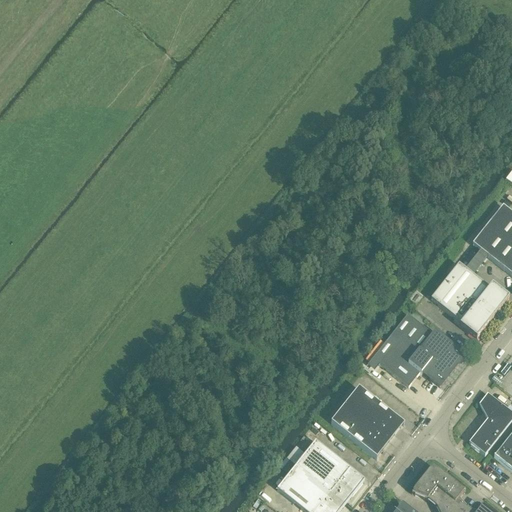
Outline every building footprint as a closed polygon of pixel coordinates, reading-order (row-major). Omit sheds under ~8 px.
[(511,216),(502,209),(472,247),(480,254),(487,259),(511,279),(511,216)] [(458,267),(430,302),(461,327),(459,329),(476,343),(489,326),(492,328),(497,321),(495,319),(508,302),(491,289),(489,292),(472,278),(487,259),(480,254),(465,273),(458,267)] [(377,366),(408,390),(419,376),(421,377),(422,375),(439,389),(463,359),(434,336),(433,337),(413,321),(377,366)] [(330,426),(376,462),(377,461),(375,460),(401,427),(403,428),(404,427),(358,391),(330,426)] [(479,407),(482,414),(489,419),(478,439),(475,437),(468,446),(484,458),(511,423),(511,416),(487,396),(479,407)] [(511,436),(494,459),(493,459),(511,474),(511,436)] [(315,444),(296,468),(345,507),(364,483),(315,444)] [(340,511),(345,507),(296,468),(276,492),(301,511),(340,511)] [(486,511),(482,508),(481,509),(481,510),(479,511),(468,511),(466,511),(458,502),(463,495),(463,496),(464,494),(432,468),(413,492),(413,493),(412,496),(411,495),(411,496),(426,502),(436,510),(436,511),(486,511)]
